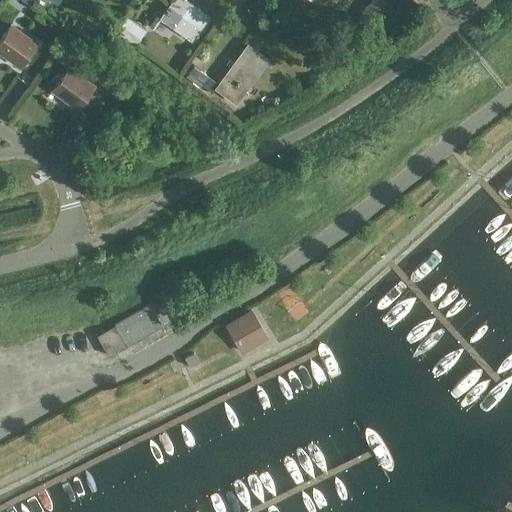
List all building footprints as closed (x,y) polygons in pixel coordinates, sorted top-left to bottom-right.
[(209,16),(202,11),(186,0),(172,0),(159,18),(191,41),(197,33),(196,31),(201,24),(202,25),(209,16)] [(383,0),(370,0),(359,13),(374,26),(391,6),(383,0)] [(4,6),(4,17),(18,16),(17,4),(4,6)] [(133,43),(143,30),(127,18),(117,31),(133,43)] [(273,40),(281,30),(271,23),(264,33),(273,40)] [(10,25),(0,38),(0,51),(19,66),(35,43),(10,25)] [(67,40),(59,52),(74,63),(83,51),(67,40)] [(257,73),(268,59),(246,44),(217,83),(234,96),(253,70),(257,73)] [(209,77),(193,65),(186,76),(201,87),(209,77)] [(68,67),(51,89),(76,108),(93,85),(68,67)] [(102,81),(113,89),(118,82),(107,75),(102,81)] [(108,356),(126,345),(161,325),(149,304),(114,324),(114,325),(96,335),(108,356)] [(241,351),(266,336),(251,310),(226,325),(241,351)] [(189,367),(198,362),(193,353),(184,358),(189,367)]
